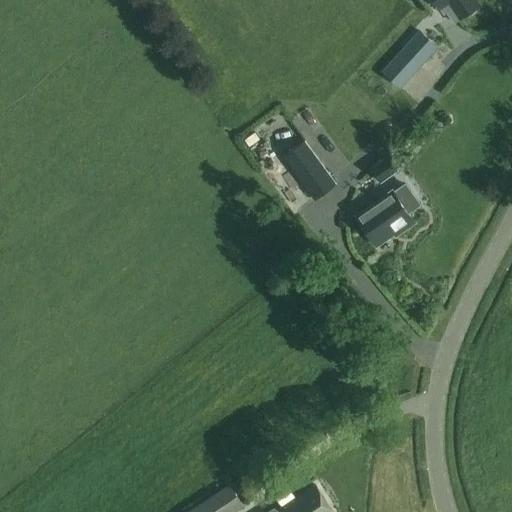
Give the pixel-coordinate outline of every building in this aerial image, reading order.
[(477,0),(433,0),(439,8),(443,5),(454,21),(480,3),(477,0)] [(437,47),(419,31),(383,71),(400,87),(437,47)] [(304,141),(283,156),(315,199),(336,184),(304,141)] [(397,170),(388,157),(372,168),(381,181),(397,170)] [(395,233),(396,235),(415,222),(408,212),(419,204),(405,184),(394,192),(393,190),(356,215),(377,245),(395,233)] [(280,511),(333,511),(315,484),(279,509),(280,511)] [(233,511),(242,506),(229,486),(190,511),(233,511)]
